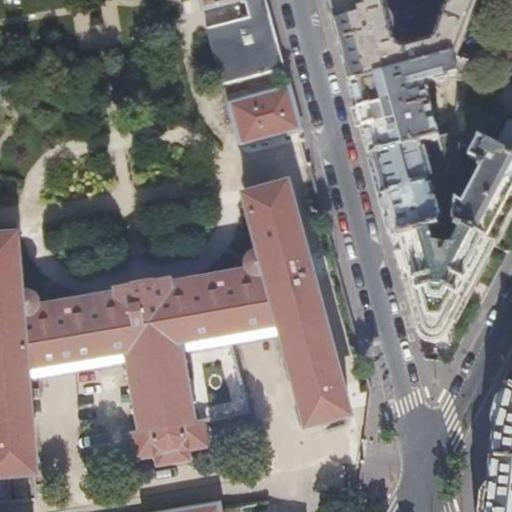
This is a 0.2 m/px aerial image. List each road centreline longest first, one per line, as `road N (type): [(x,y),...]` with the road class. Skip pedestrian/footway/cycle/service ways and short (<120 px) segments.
road 1 (residential): [(422,476),(296,0)]
road 2 (residential): [(511,305),(422,476)]
